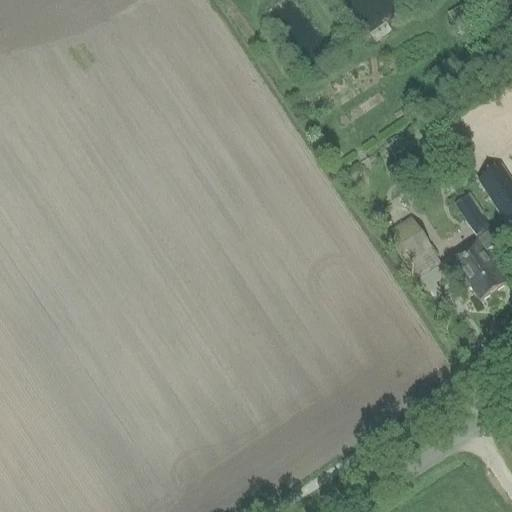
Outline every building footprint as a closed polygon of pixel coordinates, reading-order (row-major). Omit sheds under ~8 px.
[(511,182),(503,168),(483,181),(511,226),(511,182)] [(460,204),(484,237),(498,227),(473,194),(460,204)] [(391,223),(382,209),(373,215),(382,229),(391,223)] [(442,265),(411,219),(385,236),(406,266),(408,265),(418,281),(442,265)] [(481,303),(508,286),(498,271),(500,269),(480,240),(449,262),(464,285),(467,283),(481,303)]
